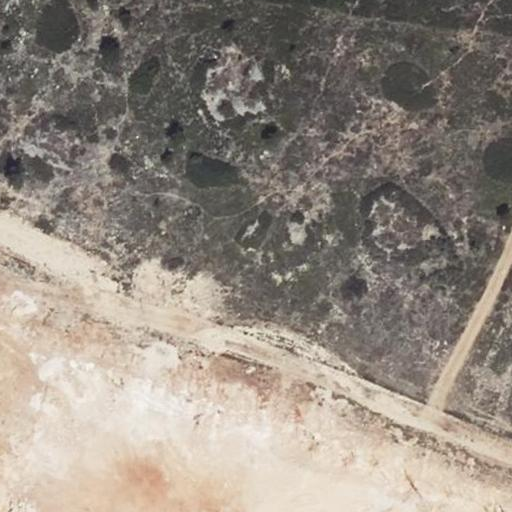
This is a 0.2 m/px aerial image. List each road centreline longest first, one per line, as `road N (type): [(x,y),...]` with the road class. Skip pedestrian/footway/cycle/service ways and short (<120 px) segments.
road 1 (track): [(511,238),(421,432),(442,511)]
road 2 (track): [(421,432),(319,511)]
